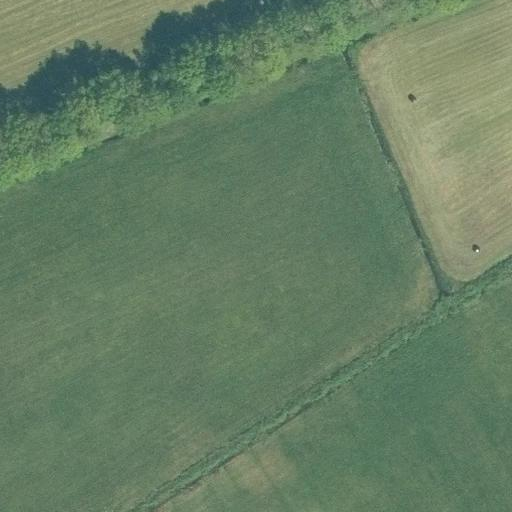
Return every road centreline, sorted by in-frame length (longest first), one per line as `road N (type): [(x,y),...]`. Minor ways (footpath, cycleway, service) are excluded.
road 1 (track): [(0,154),(383,0)]
road 2 (track): [(339,82),(365,72),(388,46),(499,0)]
